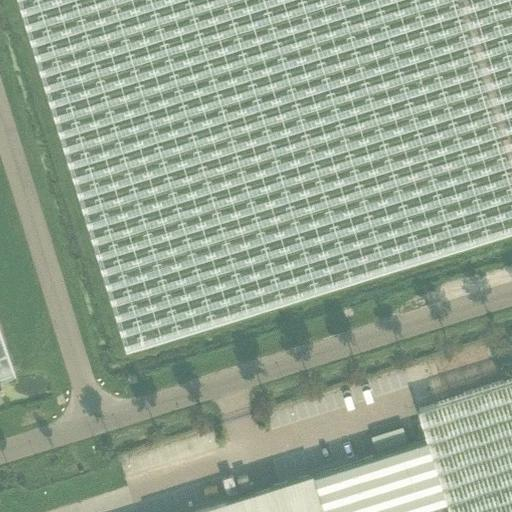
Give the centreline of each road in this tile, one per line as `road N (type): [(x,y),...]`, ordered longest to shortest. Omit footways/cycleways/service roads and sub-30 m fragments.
road 1 (unclassified): [(511,292),(103,420)]
road 2 (unclassified): [(103,420),(0,95)]
